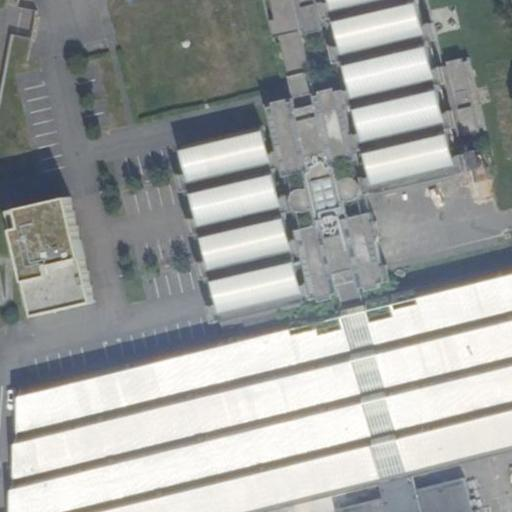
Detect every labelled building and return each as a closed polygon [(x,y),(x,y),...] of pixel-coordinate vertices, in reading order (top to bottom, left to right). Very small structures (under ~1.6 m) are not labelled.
[(323,83),(323,87),(317,89),(319,96),(300,100),(299,94),(292,95),(291,90),(276,93),(277,99),(272,100),(279,130),(268,132),(264,118),(185,136),(226,317),(245,313),(247,325),(26,379),(15,511),(235,511),(382,476),(386,489),(337,501),(340,511),(477,511),(467,469),(419,480),(417,468),(511,444),(511,260),(421,282),(424,294),(397,301),(400,312),(374,319),(369,296),(366,296),(362,280),(368,279),(369,283),(385,279),(384,274),(390,273),(374,204),(367,205),(363,186),(376,184),(377,190),(461,170),(420,0),(297,0),(303,24),(308,23),(309,27),(325,24),(325,19),(330,17),(326,0),(334,0),(356,95),(348,97),(345,82),(339,83),(338,79),(323,83)] [(275,0),(299,94),(300,100),(319,96),(317,89),(303,24),(297,0),(275,0)] [(466,54),(466,51),(449,53),(467,127),(482,124),(482,120),(487,119),(471,53),(466,54)] [(485,155),(482,142),(471,145),(474,157),(481,159),(485,155)] [(77,188),(16,203),(41,307),(102,293),(77,188)]
